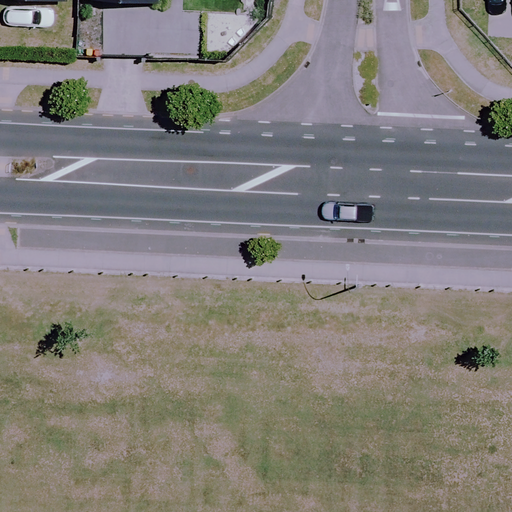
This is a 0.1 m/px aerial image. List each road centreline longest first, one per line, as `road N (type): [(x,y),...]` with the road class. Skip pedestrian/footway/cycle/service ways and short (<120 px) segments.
road 1 (secondary): [(368,183),(0,168)]
road 2 (residential): [(368,183),(373,0)]
road 3 (secondary): [(511,190),(368,183)]
